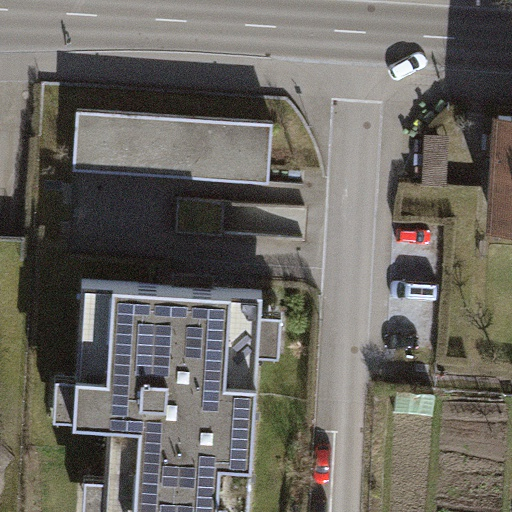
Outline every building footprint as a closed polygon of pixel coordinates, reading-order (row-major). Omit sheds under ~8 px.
[(269,177),(272,119),(77,107),(74,166),(269,177)] [(511,113),(491,113),(485,234),(511,235),(511,113)] [(249,511),(262,287),(81,276),(73,418),(109,420),(103,511),(249,511)] [(439,402),(397,399),(393,453),(435,456),(439,402)] [(442,476),(441,501),(500,505),(501,480),(442,476)]
